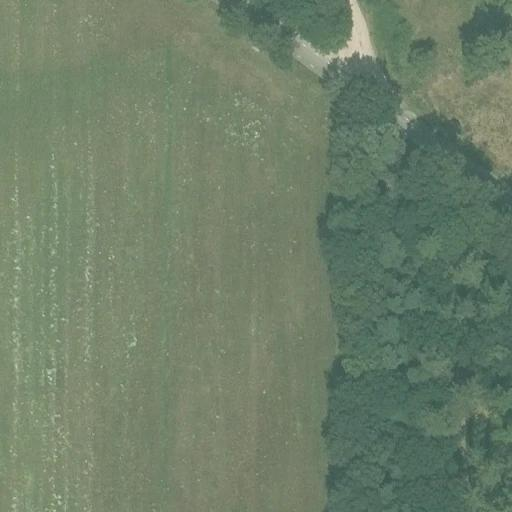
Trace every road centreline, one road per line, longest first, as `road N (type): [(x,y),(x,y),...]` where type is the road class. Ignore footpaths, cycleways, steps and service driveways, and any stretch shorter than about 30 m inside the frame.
road 1 (tertiary): [(511,192),(231,0)]
road 2 (track): [(392,110),(342,0)]
